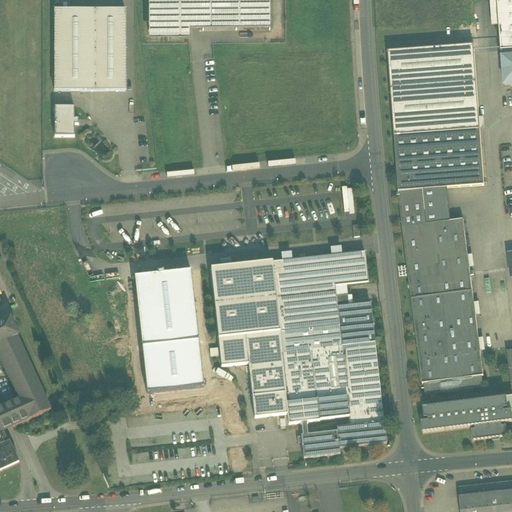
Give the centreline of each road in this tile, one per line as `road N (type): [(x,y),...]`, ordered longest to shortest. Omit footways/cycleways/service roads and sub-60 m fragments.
road 1 (tertiary): [(92,501),(409,468)]
road 2 (residential): [(409,468),(376,163)]
road 3 (residential): [(376,163),(71,196)]
road 4 (residential): [(376,163),(363,0)]
